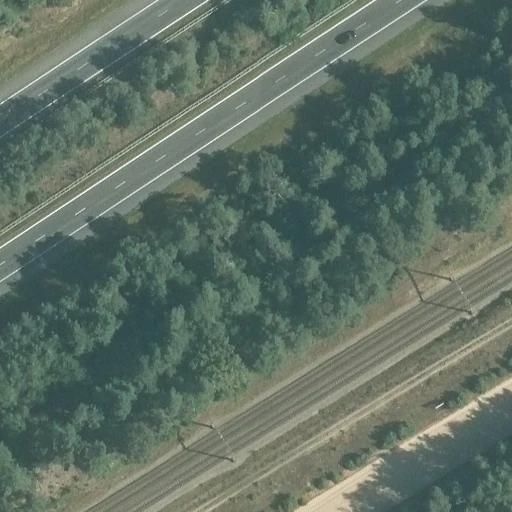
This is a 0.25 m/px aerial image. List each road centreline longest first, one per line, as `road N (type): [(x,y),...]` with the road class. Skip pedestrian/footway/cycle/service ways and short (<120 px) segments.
road 1 (motorway): [(0,269),(409,0)]
road 2 (track): [(202,511),(511,324)]
road 3 (motorway): [(183,0),(0,120)]
